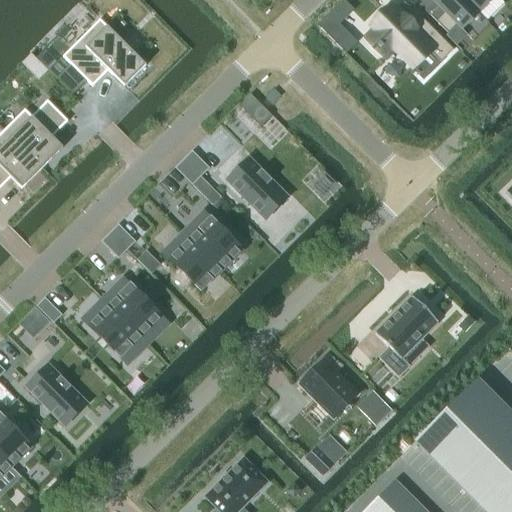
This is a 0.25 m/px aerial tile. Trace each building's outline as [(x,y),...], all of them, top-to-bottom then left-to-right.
[(343,0),(318,25),(347,54),(350,50),(357,44),(339,25),(354,11),(343,0)] [(431,0),(437,6),(428,15),(448,34),(457,26),(461,30),(478,13),(465,0),(431,0)] [(465,0),(478,13),(491,0),(465,0)] [(373,31),(367,37),(387,58),(393,52),(395,54),(423,82),(441,64),(441,63),(453,51),(420,18),(411,27),(402,18),(391,8),(380,19),(373,26),(371,28),(372,29),(373,31)] [(70,65),(56,79),(73,96),(87,82),(92,88),(108,72),(124,88),(145,67),(100,21),(63,58),(70,65)] [(239,107),(246,115),(258,103),(250,96),(239,107)] [(25,111),(4,131),(42,169),(63,149),(52,138),(68,123),(47,102),(31,118),(25,111)] [(0,190),(11,179),(22,190),(42,169),(4,131),(0,135),(0,190)] [(184,161),(201,178),(209,169),(192,152),(184,161)] [(287,199),(248,160),(227,182),(266,220),(287,199)] [(201,178),(184,161),(175,169),(192,186),(201,178)] [(203,213),(183,234),(221,272),(242,252),(203,213)] [(110,234),(127,251),(135,243),(118,226),(110,234)] [(127,251),(110,234),(101,243),(118,260),(127,251)] [(221,272),(183,234),(162,254),(200,292),(221,272)] [(123,280),(102,300),(141,339),(161,318),(123,280)] [(62,316),(45,299),(36,308),(53,325),(62,316)] [(376,336),(389,350),(379,360),(400,380),(411,369),(402,360),(439,324),(413,299),(376,336)] [(120,359),(141,339),(102,300),(82,321),(120,359)] [(468,317),(459,326),(466,333),(475,324),(468,317)] [(333,420),(357,396),(323,362),(299,386),(333,420)] [(65,427),(87,406),(48,367),(26,388),(65,427)] [(475,383),(441,417),(457,433),(491,399),(475,383)] [(491,399),(457,433),(473,449),(507,416),(491,399)] [(382,402),(366,418),(375,428),(391,412),(382,402)] [(0,416),(0,458),(10,468),(31,448),(0,416)] [(511,420),(507,416),(473,449),(490,466),(511,443),(511,420)] [(441,417),(415,443),(431,459),(457,433),(441,417)] [(457,433),(431,459),(447,475),(473,449),(457,433)] [(511,443),(490,466),(506,482),(511,475),(511,443)] [(316,448),(305,460),(322,477),(334,465),(316,448)] [(473,449),(447,475),(463,492),(490,466),(473,449)] [(0,478),(10,468),(0,458),(0,478)] [(243,460),(205,498),(217,510),(215,511),(245,511),(242,509),(267,484),(243,460)] [(490,466),(463,492),(480,508),(506,482),(490,466)] [(395,482),(378,499),(387,509),(405,492),(395,482)] [(511,488),(506,482),(480,508),(483,511),(508,511),(511,508),(511,488)] [(405,492),(387,509),(390,511),(403,511),(414,501),(405,492)] [(378,499),(364,511),(384,511),(387,509),(378,499)] [(414,501),(403,511),(423,511),(424,511),(414,501)]
